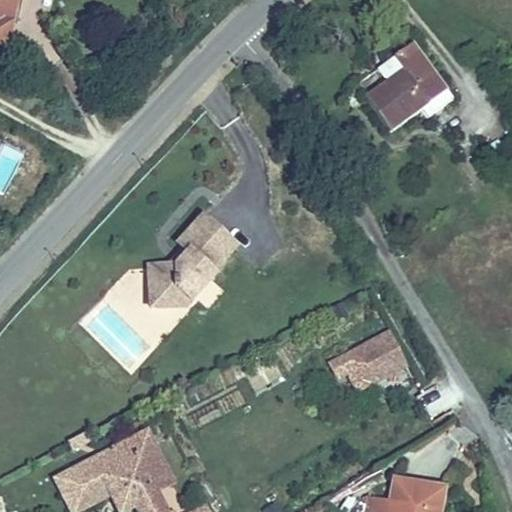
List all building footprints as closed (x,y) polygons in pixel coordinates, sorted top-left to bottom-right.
[(0,0),(0,44),(2,45),(11,0),(0,0)] [(428,107),(433,116),(450,105),(413,43),(387,58),(395,70),(359,92),(384,134),(428,107)] [(511,156),(511,148),(505,136),(474,152),(484,171),(511,156)] [(0,215),(5,219),(16,200),(0,191),(0,215)] [(182,244),(187,249),(172,265),(162,265),(144,266),(145,307),(166,306),(179,292),(187,299),(212,272),(209,270),(234,242),(201,213),(177,240),(182,244)] [(182,244),(162,265),(172,265),(187,249),(182,244)] [(325,356),(333,380),(346,376),(351,390),(405,373),(393,334),(325,356)] [(68,438),(71,445),(85,438),(82,431),(68,438)] [(148,431),(102,455),(109,468),(142,452),(162,492),(176,485),(148,431)] [(102,455),(53,480),(69,511),(74,511),(111,494),(117,506),(130,510),(138,507),(140,511),(166,511),(158,494),(162,492),(142,452),(109,468),(102,455)] [(436,511),(440,485),(392,476),(387,497),(365,496),(362,511),(436,511)]
